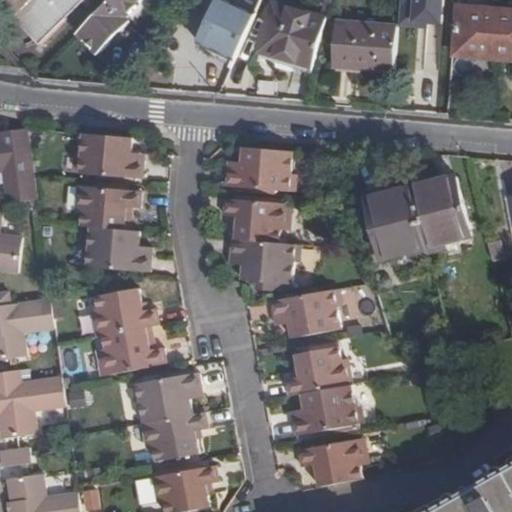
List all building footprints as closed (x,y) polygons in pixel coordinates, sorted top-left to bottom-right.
[(91,0),(5,0),(32,26),(44,14),(53,22),(47,27),(42,44),(44,47),(70,21),(68,17),(83,1),(87,4),(91,0)] [(115,0),(80,35),(91,45),(99,54),(152,0),(115,0)] [(221,0),(196,46),(211,53),(231,63),(255,17),(221,0)] [(401,0),(400,26),(419,27),(428,28),(428,23),(443,24),(444,0),(401,0)] [(287,59),(316,68),(330,20),(277,4),(263,52),(287,59)] [(511,12),(460,8),(457,35),(463,35),(461,57),(511,61),(511,12)] [(364,72),(396,75),(400,28),(339,22),(335,69),(364,72)] [(0,172),(7,172),(12,204),(40,200),(37,175),(30,130),(8,133),(0,134),(1,137),(0,137),(0,172)] [(133,162),(135,138),(84,133),(81,173),(145,178),(145,172),(146,163),(133,162)] [(292,172),(294,151),(245,147),(242,171),(229,170),(228,174),(227,184),(290,189),(292,172)] [(436,182),(417,187),(441,297),(486,285),(456,176),(436,182)] [(84,214),(83,227),(93,228),(128,231),(130,214),(124,214),(124,207),(142,208),(143,200),(144,192),(81,186),(79,213),(84,214)] [(403,308),(441,297),(417,187),(393,194),(373,200),(403,308)] [(238,222),(236,240),(281,244),(282,228),(287,229),(290,203),(227,199),(226,207),(225,214),(244,216),(243,222),(238,222)] [(3,235),(8,204),(0,202),(0,271),(21,274),(26,240),(3,235)] [(141,255),(144,232),(128,231),(93,228),(91,250),(90,267),(152,273),(154,264),(155,257),(141,255)] [(294,261),(296,245),(281,244),(236,240),(233,240),(232,245),(231,252),(245,254),(243,278),(293,283),(294,261)] [(96,309),(101,336),(105,335),(149,327),(162,324),(160,315),(159,307),(151,309),(141,310),(139,303),(144,302),(141,287),(99,296),(101,308),(96,309)] [(344,305),(341,290),(335,291),(338,307),(344,305)] [(338,307),(335,291),(272,303),(273,310),(274,316),(289,314),(293,338),(342,330),(338,307)] [(27,334),(58,331),(54,301),(14,305),(12,294),(0,295),(0,360),(30,358),(27,334)] [(150,301),(144,302),(139,303),(141,310),(151,309),(150,301)] [(91,310),(96,337),(101,336),(96,309),(91,310)] [(152,342),(149,327),(105,335),(108,350),(103,351),(108,375),(169,363),(167,354),(166,346),(148,349),(147,343),(152,342)] [(288,387),(290,397),(303,395),(352,386),(347,359),(342,360),(339,348),(294,354),(298,370),(304,368),(305,376),(295,378),(286,379),(288,387)] [(103,375),(108,375),(103,351),(98,352),(103,375)] [(352,358),(347,359),(352,386),(357,385),(352,358)] [(294,370),(295,378),(305,376),(304,368),(298,370),(294,370)] [(38,411),(69,407),(67,389),(65,378),(24,384),(22,370),(0,373),(0,417),(2,417),(6,439),(40,434),(38,411)] [(137,384),(144,424),(193,415),(189,390),(202,387),(200,378),(199,373),(137,384)] [(358,423),(352,386),(303,395),(306,418),(293,421),(295,428),(296,434),(358,423)] [(208,421),(206,413),(193,415),(144,424),(149,449),(155,448),(157,461),(200,454),(198,437),(192,439),(190,433),(209,429),(208,421)] [(317,472),(320,488),(331,486),(365,481),(363,466),(368,466),(363,439),(300,450),(301,458),(302,467),(311,466),(322,463),(323,471),(317,472)] [(367,439),(363,439),(368,466),(372,465),(367,439)] [(34,463),(34,456),(32,449),(4,454),(5,468),(34,463)] [(511,511),(511,460),(511,461),(510,464),(508,468),(509,472),(450,502),(445,501),(441,501),(417,511),(511,511)] [(312,473),(317,472),(323,471),(322,463),(311,466),(312,473)] [(220,466),(159,477),(163,503),(167,502),(168,511),(184,511),(211,508),(208,492),(204,492),(203,485),(222,483),(221,473),(220,466)] [(83,511),(81,494),(50,498),(46,475),(12,480),(13,489),(15,502),(11,503),(11,511),(83,511)] [(159,503),(163,503),(159,477),(154,478),(159,503)] [(87,510),(103,509),(102,488),(86,490),(87,510)]
